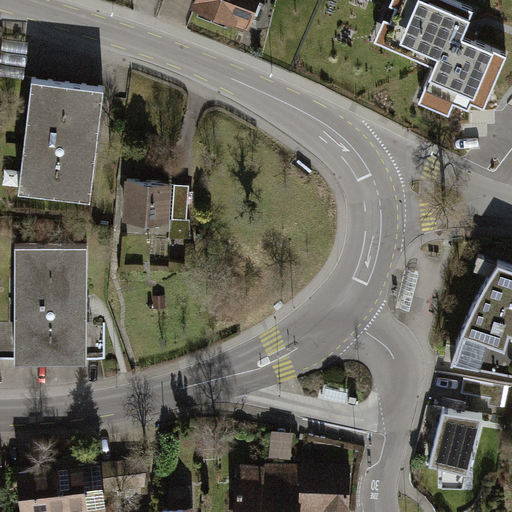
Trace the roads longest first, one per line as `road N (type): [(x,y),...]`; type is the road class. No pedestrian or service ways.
road 1 (tertiary): [(9,0),(156,46),(294,107),(334,136),(372,198)]
road 2 (tertiary): [(345,309),(281,356),(229,378),(109,406),(0,416)]
road 3 (residential): [(387,511),(400,362),(387,341),(345,309)]
road 4 (residential): [(372,198),(511,205)]
